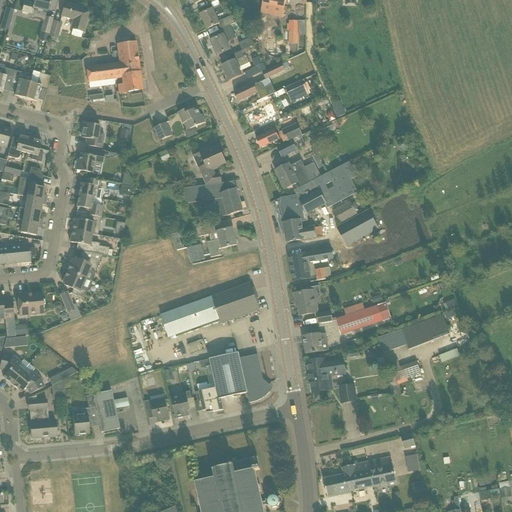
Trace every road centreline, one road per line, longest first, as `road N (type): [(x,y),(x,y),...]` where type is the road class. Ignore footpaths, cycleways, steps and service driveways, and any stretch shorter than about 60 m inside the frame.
road 1 (secondary): [(298,409),(264,222),(212,86)]
road 2 (residential): [(15,455),(140,446),(298,409)]
road 3 (residential): [(0,279),(48,266),(65,178),(56,163),(63,128),(0,110)]
